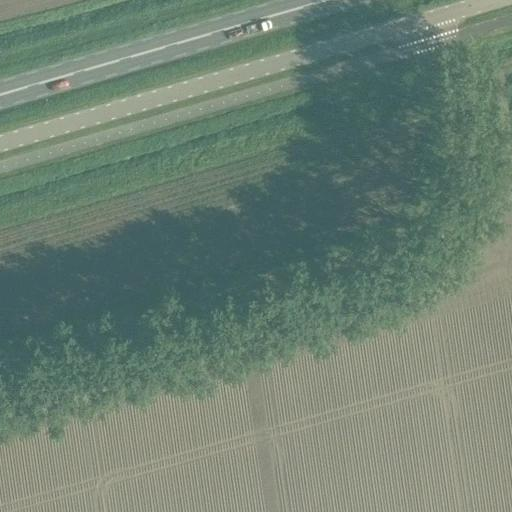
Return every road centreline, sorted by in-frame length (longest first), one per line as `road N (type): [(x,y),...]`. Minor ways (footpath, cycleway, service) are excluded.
road 1 (unclassified): [(422,20),(450,122),(440,189),(421,220),(389,242),(0,354)]
road 2 (unclassified): [(0,141),(422,20)]
road 3 (primary): [(323,0),(0,94)]
